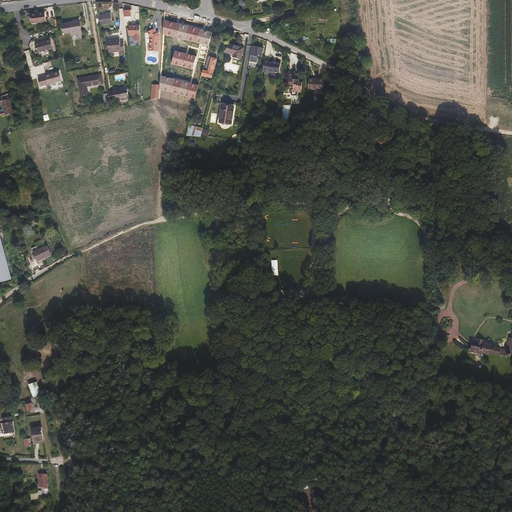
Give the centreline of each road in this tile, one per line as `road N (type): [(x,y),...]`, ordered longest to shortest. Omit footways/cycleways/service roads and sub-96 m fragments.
road 1 (track): [(0,301),(68,257),(145,224),(249,205),(388,208)]
road 2 (unclassified): [(207,17),(310,58),(387,108)]
road 3 (track): [(388,208),(424,219),(424,316)]
